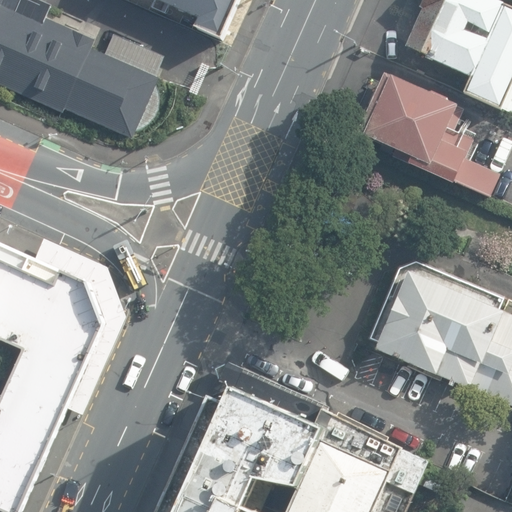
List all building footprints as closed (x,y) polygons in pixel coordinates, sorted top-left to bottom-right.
[(0,0),(0,83),(138,136),(144,129),(155,122),(166,102),(164,92),(160,86),(163,76),(96,48),(100,40),(40,15),(43,6),(29,0),(0,0)] [(239,0),(152,0),(198,20),(195,27),(222,39),(239,0)] [(511,10),(489,0),(424,0),(404,46),(473,76),(466,94),(511,114),(511,10)] [(458,104),(384,71),(356,133),(491,194),(502,170),(470,155),(476,140),(448,127),(458,104)] [(91,279),(0,238),(0,329),(36,346),(7,411),(0,408),(0,502),(21,511),(23,511),(110,317),(91,279)] [(511,302),(409,259),(373,345),(511,403),(511,302)] [(335,406),(233,363),(220,394),(209,389),(156,511),(411,511),(435,457),(331,413),(335,406)]
